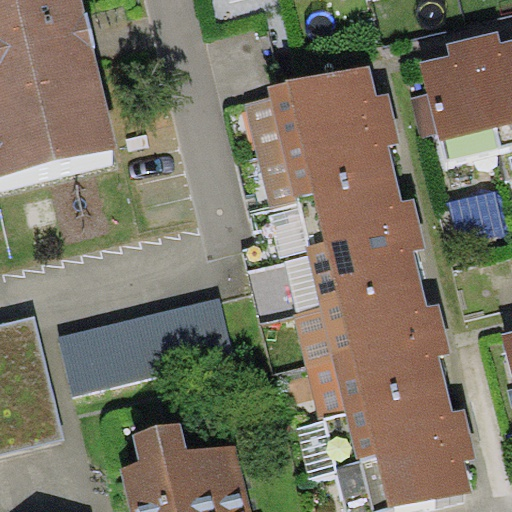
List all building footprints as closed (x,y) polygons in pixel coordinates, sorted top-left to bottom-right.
[(76,0),(0,0),(0,180),(111,157),(76,0)] [(511,69),(505,39),(457,49),(478,144),(511,136),(511,69)] [(457,49),(408,60),(430,155),(478,144),(457,49)] [(375,115),(361,63),(263,88),(277,141),(375,115)] [(388,167),(375,115),(277,141),(291,193),(388,167)] [(402,219),(388,167),(291,193),(305,245),(402,219)] [(416,272),(402,219),(305,245),(318,297),(416,272)] [(430,324),(416,272),(318,297),(332,350),(430,324)] [(221,301),(61,338),(74,397),(234,360),(221,301)] [(0,451),(59,438),(34,321),(0,327),(0,451)] [(444,376),(430,324),(332,350),(346,402),(444,376)] [(511,325),(493,329),(511,411),(511,325)] [(458,428),(444,376),(346,402),(360,454),(458,428)] [(471,481),(458,428),(360,454),(374,506),(471,481)] [(129,511),(242,511),(230,457),(122,481),(129,511)]
